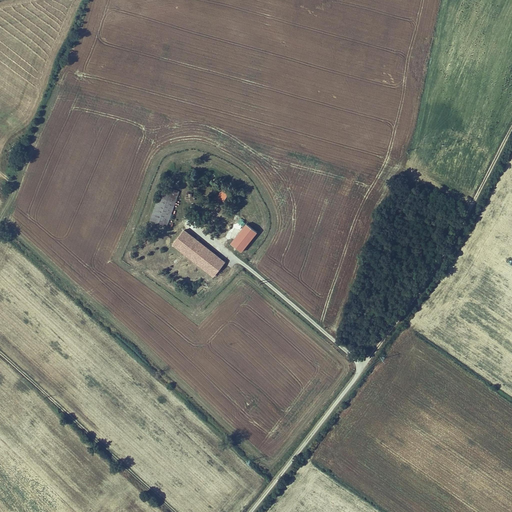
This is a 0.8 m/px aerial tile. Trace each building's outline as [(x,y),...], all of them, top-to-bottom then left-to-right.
[(152,223),(168,228),(179,190),(166,186),(163,198),(159,197),(152,223)] [(246,225),(231,245),(239,251),(254,230),(246,225)] [(176,242),(183,248),(192,236),(186,231),(183,235),(176,242)] [(192,236),(183,248),(196,258),(205,246),(192,236)] [(196,258),(216,273),(225,261),(205,246),(196,258)]
